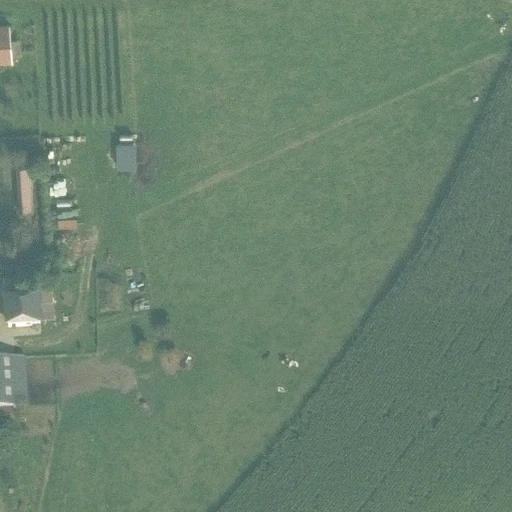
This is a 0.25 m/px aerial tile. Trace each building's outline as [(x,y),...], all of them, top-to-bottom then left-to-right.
[(9,25),(0,25),(0,64),(12,64),(12,56),(10,41),(9,25)] [(19,40),(10,41),(12,56),(20,55),(19,40)] [(129,169),(130,144),(113,144),(112,168),(129,169)] [(35,276),(4,278),(4,289),(2,289),(4,328),(54,325),(51,285),(36,286),(35,276)] [(23,359),(0,360),(0,419),(12,419),(12,410),(27,409),(23,359)]
